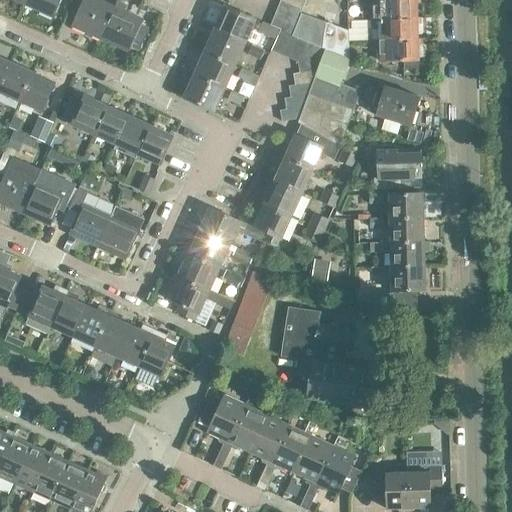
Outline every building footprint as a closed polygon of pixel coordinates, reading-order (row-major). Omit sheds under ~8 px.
[(53,17),(61,0),(27,0),(25,4),(53,17)] [(100,39),(114,8),(96,0),(82,0),(71,25),(100,39)] [(302,10),(306,0),(280,0),(280,1),(302,10)] [(379,0),(380,19),(418,18),(417,0),(379,0)] [(297,23),(302,10),(280,1),(275,14),(297,23)] [(245,43),(256,20),(226,6),(215,29),(245,43)] [(129,52),(143,21),(114,8),(100,39),(129,52)] [(292,34),(297,23),(275,14),(271,25),(292,34)] [(308,41),(313,18),(302,14),(294,35),(295,35),(308,41)] [(322,47),(325,22),(313,18),(308,41),(319,46),(322,47)] [(418,38),(418,18),(380,19),(371,19),(372,29),(381,29),(381,39),(418,38)] [(286,57),(295,35),(294,35),(292,34),(271,25),(262,21),(258,32),(277,40),(272,51),(286,57)] [(335,54),(336,26),(325,22),(322,47),(326,49),(335,54)] [(349,60),(348,31),(336,26),(335,54),(349,60)] [(235,66),(245,43),(215,29),(205,52),(235,66)] [(319,46),(308,41),(295,35),(286,57),(298,62),(319,46)] [(419,67),(418,38),(381,39),(382,61),(405,61),(405,67),(419,67)] [(260,61),(264,52),(251,46),(247,55),(260,61)] [(300,74),(318,71),(326,49),(322,47),(319,46),(298,62),(300,74)] [(340,146),(353,110),(360,92),(340,84),(349,60),(335,54),(326,49),(318,71),(313,83),(309,95),(304,107),(300,119),(298,123),(340,146)] [(224,88),(235,66),(205,52),(195,75),(224,88)] [(0,87),(11,64),(0,58),(0,87)] [(0,91),(20,101),(33,74),(11,64),(0,87),(0,91)] [(249,84),(254,74),(241,69),(237,78),(249,84)] [(295,86),(313,83),(318,71),(300,74),(293,75),(295,86)] [(43,111),(55,84),(33,74),(20,101),(43,111)] [(214,112),(224,88),(195,75),(184,98),(214,112)] [(292,98),(309,95),(313,83),(295,86),(290,87),(292,98)] [(419,97),(385,87),(385,89),(380,87),(374,106),(379,108),(376,117),(410,127),(419,97)] [(239,107),(243,97),(231,91),(226,101),(239,107)] [(72,123),(83,98),(72,93),(61,118),(72,123)] [(287,110),(304,107),(309,95),(292,98),(286,100),(287,110)] [(93,134),(106,107),(84,97),(83,98),(72,123),(71,124),(93,134)] [(116,144),(128,117),(106,107),(93,134),(116,144)] [(283,122),(300,119),(304,107),(287,110),(281,111),(283,122)] [(136,158),(138,154),(151,127),(128,117),(116,144),(114,148),(136,158)] [(16,131),(19,122),(12,119),(9,128),(16,131)] [(45,143),(51,131),(35,124),(30,136),(45,143)] [(160,164),(173,137),(151,127),(138,154),(160,164)] [(19,152),(26,136),(14,131),(8,147),(19,152)] [(310,173),(322,148),(297,137),(285,161),(310,173)] [(62,164),(67,153),(52,146),(48,157),(62,164)] [(357,169),(362,158),(344,150),(339,161),(357,169)] [(398,154),(398,150),(377,150),(378,177),(373,178),(374,187),(403,186),(403,177),(423,176),(422,153),(398,154)] [(299,197),(309,177),(310,173),(285,161),(278,177),(274,186),(299,197)] [(0,203),(22,213),(36,183),(7,170),(0,186),(0,203)] [(57,212),(66,216),(79,187),(41,171),(36,183),(22,213),(51,226),(57,212)] [(146,175),(139,190),(148,194),(154,179),(146,175)] [(287,222),(299,197),(274,186),(262,210),(287,222)] [(334,209),(339,197),(323,189),(317,201),(334,209)] [(391,219),(422,218),(422,193),(390,194),(391,219)] [(383,194),(370,195),(370,203),(383,203),(383,194)] [(98,247),(116,207),(99,199),(95,209),(75,200),(61,230),(98,247)] [(126,260),(140,229),(144,220),(116,207),(98,247),(126,260)] [(229,245),(239,221),(210,208),(200,232),(229,245)] [(276,246),(287,222),(262,210),(254,228),(247,225),(243,233),(255,238),(256,237),(276,246)] [(323,232),(329,219),(313,212),(307,225),(323,232)] [(391,243),(423,242),(422,218),(391,219),(391,243)] [(385,219),(371,219),(372,228),(385,228),(385,219)] [(318,241),(323,232),(307,225),(302,234),(318,241)] [(252,255),(229,245),(200,232),(190,254),(219,267),(224,255),(231,258),(231,257),(248,264),(252,255)] [(423,242),(391,243),(370,243),(370,253),(392,252),(392,267),(423,266),(423,242)] [(18,311),(27,292),(16,287),(20,277),(4,270),(10,256),(4,253),(0,261),(0,303),(7,306),(18,311)] [(209,290),(219,267),(190,254),(180,277),(209,290)] [(325,283),(328,263),(313,261),(309,280),(325,283)] [(424,291),(423,266),(392,267),(371,267),(371,277),(392,277),(392,279),(388,282),(389,288),(393,291),(424,291)] [(239,288),(243,278),(224,270),(220,280),(239,288)] [(243,357),(272,279),(254,272),(229,334),(223,349),(243,357)] [(233,301),(209,290),(180,277),(169,300),(198,313),(205,298),(229,309),(233,301)] [(58,294),(42,287),(38,296),(27,292),(18,311),(29,316),(25,324),(47,334),(51,326),(66,291),(60,288),(58,294)] [(73,336),(86,307),(70,300),(73,294),(66,291),(51,326),(73,336)] [(102,314),(86,307),(73,336),(95,346),(110,311),(104,308),(102,314)] [(345,365),(350,330),(319,325),(321,312),(289,308),(282,357),(345,365)] [(116,356),(130,326),(114,319),(117,313),(110,311),(95,346),(116,356)] [(145,333),(130,326),(116,356),(138,366),(154,330),(148,327),(145,333)] [(161,376),(174,346),(158,339),(161,333),(154,330),(138,366),(161,376)] [(179,352),(195,359),(190,337),(186,335),(179,352)] [(381,411),(387,371),(345,365),(282,357),(281,368),(299,371),(297,386),(298,387),(297,398),(309,400),(309,401),(381,411)] [(246,405),(224,395),(219,405),(208,400),(198,422),(209,427),(206,432),(225,441),(229,443),(246,405)] [(251,453),(268,416),(246,405),(229,443),(233,445),(251,453)] [(272,463),(290,426),(268,416),(251,453),(268,461),(272,463)] [(419,420),(407,419),(407,433),(419,433),(419,420)] [(294,473),(312,436),(290,426),(272,463),(277,465),(294,473)] [(0,466),(13,437),(0,431),(0,466)] [(316,484),(333,446),(312,436),(294,473),(312,482),(316,484)] [(0,476),(14,483),(31,446),(13,437),(0,466),(0,476)] [(221,470),(233,445),(229,443),(225,441),(213,466),(221,470)] [(33,492),(50,454),(31,446),(14,483),(33,492)] [(351,493),(362,472),(351,466),(355,457),(333,446),(316,484),(320,485),(338,494),(341,488),(351,493)] [(428,466),(428,452),(407,452),(408,473),(408,509),(431,508),(430,494),(442,494),(442,466),(428,466)] [(51,500),(68,463),(50,454),(33,492),(51,500)] [(277,465),(272,463),(268,461),(256,487),(264,490),(277,465)] [(70,509),(87,471),(68,463),(51,500),(70,509)] [(386,473),(386,467),(373,467),(374,495),(386,495),(386,509),(408,509),(408,473),(386,473)] [(96,475),(87,471),(70,509),(77,511),(91,511),(107,477),(97,472),(96,475)] [(308,511),(320,485),(316,484),(312,482),(300,507),(308,511)]
